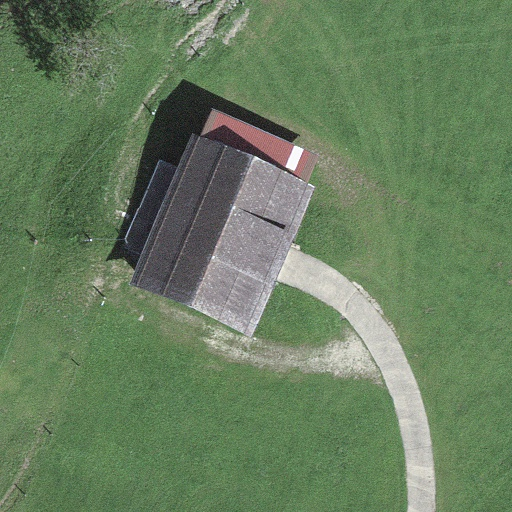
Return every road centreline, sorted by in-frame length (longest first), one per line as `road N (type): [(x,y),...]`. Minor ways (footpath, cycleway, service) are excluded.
road 1 (track): [(106,305),(230,349),(325,360),(391,354)]
road 2 (track): [(295,268),(363,312),(391,354),(419,444),(420,511)]
